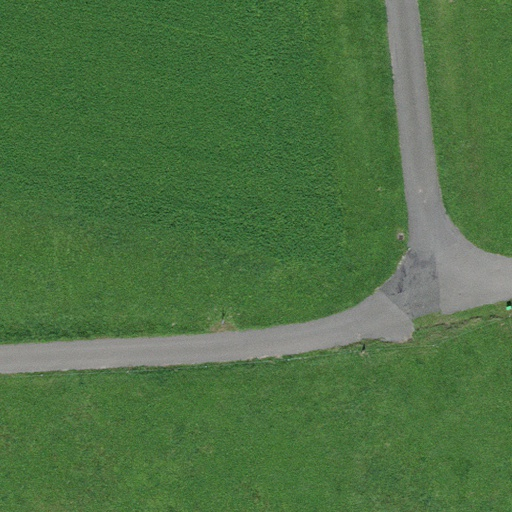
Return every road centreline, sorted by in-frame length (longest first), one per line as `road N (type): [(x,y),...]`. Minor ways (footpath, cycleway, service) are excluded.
road 1 (track): [(0,361),(172,352),(335,331),(447,285)]
road 2 (track): [(403,0),(426,203),(447,285)]
